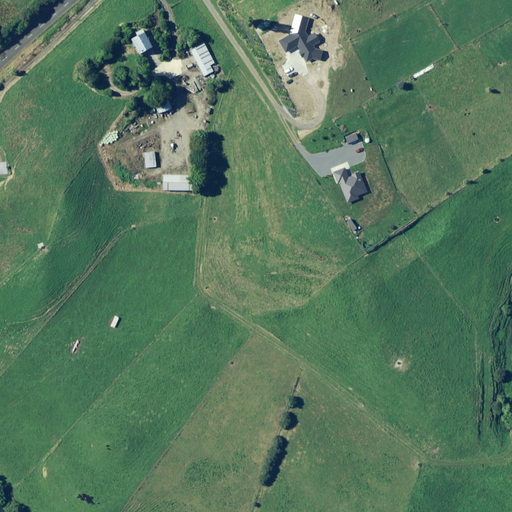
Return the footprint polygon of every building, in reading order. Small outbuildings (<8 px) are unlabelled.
[(152,47),(142,29),(136,32),(138,35),(131,38),(140,54),(152,47)] [(214,62),(203,42),(190,49),(203,76),(213,71),(209,65),(214,62)] [(170,109),(167,98),(154,102),(158,113),(170,109)] [(156,166),(154,151),(144,152),(145,167),(156,166)] [(193,190),(193,175),(163,174),(162,189),(193,190)]
